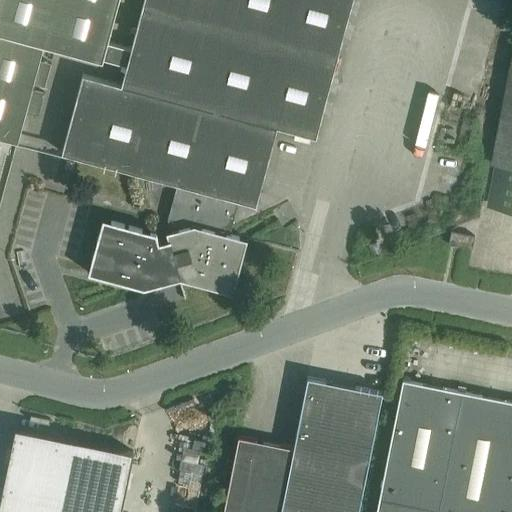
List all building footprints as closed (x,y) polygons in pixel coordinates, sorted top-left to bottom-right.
[(0,0),(0,135),(17,140),(43,43),(126,65),(130,48),(106,42),(117,0),(0,0)] [(143,0),(130,48),(126,65),(121,84),(82,74),(61,153),(176,183),(167,219),(170,231),(157,234),(104,220),(89,275),(140,289),(169,281),(168,280),(178,277),(178,279),(232,293),(247,239),(229,234),(238,200),(255,205),(276,126),(315,137),(351,0),(143,0)] [(427,79),(437,24),(425,22),(415,77),(427,79)] [(511,52),(491,161),(497,163),(489,204),(496,206),(496,207),(511,210),(511,52)] [(448,128),(445,141),(453,143),(456,129),(448,128)] [(474,236),(451,231),(448,244),(472,248),(474,236)] [(307,376),(293,447),(279,511),(357,511),(382,391),(307,376)] [(511,511),(511,401),(402,379),(375,511),(511,511)] [(50,419),(30,414),(29,420),(49,424),(50,419)] [(14,427),(0,496),(0,511),(120,511),(133,452),(14,427)] [(279,511),(293,447),(237,436),(222,511),(279,511)]
